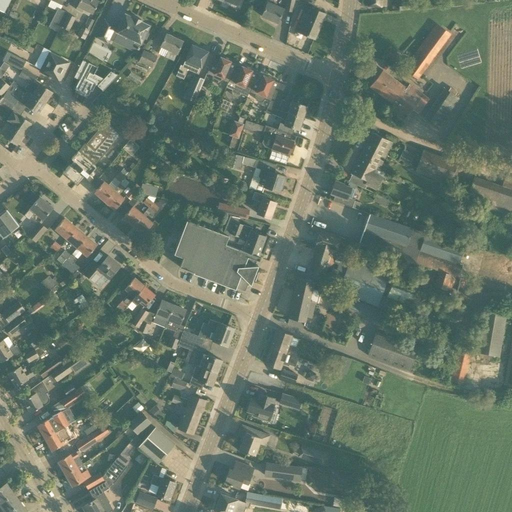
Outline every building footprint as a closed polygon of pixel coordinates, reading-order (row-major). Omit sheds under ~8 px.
[(0,0),(0,11),(4,13),(10,0),(0,0)] [(83,9),(83,10),(93,14),(98,1),(95,0),(79,0),(75,9),(82,12),(83,9)] [(277,23),(281,14),(283,9),(272,4),(273,0),(266,0),(266,2),(267,3),(265,7),(261,16),(277,23)] [(291,12),(294,0),(287,0),(285,11),(291,12)] [(415,9),(414,1),(398,3),(399,11),(415,9)] [(324,14),(315,10),(305,6),(295,30),(306,35),(306,36),(308,37),(309,36),(314,38),(320,24),(318,23),(322,14),(324,15),(324,14)] [(58,8),(48,27),(58,32),(67,13),(58,8)] [(68,14),(62,28),(69,31),(75,17),(68,14)] [(133,18),(125,14),(116,32),(140,44),(143,38),(146,39),(148,33),(146,32),(149,26),(141,22),(141,21),(134,17),(133,18)] [(104,19),(95,37),(107,43),(116,25),(104,19)] [(437,24),(398,76),(406,82),(411,75),(417,80),(421,75),(420,75),(428,65),(450,34),(437,24)] [(89,30),(82,26),(77,36),(84,40),(89,30)] [(177,54),(182,41),(166,34),(160,46),(168,50),(165,57),(173,61),(176,54),(177,54)] [(31,55),(38,57),(42,46),(35,44),(31,55)] [(180,67),(177,74),(183,76),(186,69),(198,74),(207,52),(191,45),(182,67),(180,67)] [(43,47),(33,66),(41,70),(40,72),(48,76),(48,77),(50,78),(50,77),(59,82),(68,63),(50,53),(51,52),(43,47)] [(394,63),(400,56),(391,49),(385,56),(394,63)] [(138,62),(149,67),(152,68),(157,57),(143,51),(138,62)] [(22,68),(26,62),(11,54),(11,55),(6,54),(3,60),(21,70),(22,68)] [(228,83),(234,70),(236,64),(235,64),(230,62),(220,57),(218,63),(213,61),(213,60),(212,60),(206,74),(212,76),(212,78),(212,80),(213,82),(215,83),(217,83),(219,83),(221,82),(222,80),(227,83),(228,83)] [(88,63),(83,60),(74,77),(79,80),(75,88),(80,91),(79,93),(86,97),(87,95),(88,95),(91,90),(91,91),(92,91),(96,83),(85,78),(88,72),(93,75),(97,67),(88,62),(88,63)] [(3,62),(0,66),(0,68),(5,71),(9,65),(3,62)] [(227,83),(226,87),(232,90),(231,91),(231,92),(232,93),(232,94),(232,95),(233,96),(234,96),(234,97),(235,97),(236,97),(237,97),(238,97),(239,97),(240,96),(241,95),(241,94),(247,97),(248,95),(249,92),(255,79),(257,73),(251,71),(242,67),(239,72),(234,70),(228,83),(227,83)] [(22,68),(21,70),(22,70),(21,72),(15,68),(13,72),(19,75),(18,76),(30,83),(31,83),(33,81),(35,76),(22,68)] [(118,74),(110,71),(107,75),(113,80),(118,74)] [(409,84),(406,88),(390,77),(382,71),(376,79),(412,108),(414,105),(421,110),(429,99),(409,84)] [(113,80),(107,75),(98,85),(103,89),(103,90),(113,80)] [(194,75),(185,98),(194,102),(204,79),(194,75)] [(261,81),(255,79),(249,92),(255,95),(255,97),(255,99),(256,100),(258,101),(260,102),(262,101),(263,100),(265,99),(270,101),(271,102),(275,92),(279,83),(278,82),(278,83),(273,80),(263,76),(261,81)] [(0,97),(1,96),(6,90),(8,88),(9,86),(5,83),(0,77),(0,97)] [(412,108),(376,79),(369,87),(407,115),(412,108)] [(45,103),(52,92),(39,84),(39,85),(33,81),(31,83),(30,83),(29,85),(27,84),(24,89),(25,90),(27,91),(45,103)] [(444,87),(424,117),(439,127),(459,97),(444,87)] [(18,99),(6,90),(1,96),(14,105),(18,99)] [(37,114),(45,103),(27,91),(20,101),(37,114)] [(23,111),(14,105),(1,96),(0,97),(0,105),(10,112),(10,111),(12,112),(6,122),(23,134),(31,123),(20,116),(23,111)] [(287,113),(303,118),(306,107),(291,102),(287,113)] [(268,106),(266,111),(285,120),(284,124),(280,123),(277,130),(292,134),(294,128),(299,130),(303,118),(287,113),(274,109),(268,106)] [(163,125),(168,115),(160,111),(155,121),(163,125)] [(230,142),(236,144),(237,139),(239,139),(244,124),(243,124),(245,119),(239,117),(237,122),(234,121),(229,136),(232,137),(230,142)] [(0,133),(16,145),(23,134),(6,122),(0,129),(0,133)] [(74,160),(64,172),(70,177),(76,183),(83,175),(89,180),(95,173),(91,170),(95,166),(94,165),(109,148),(116,140),(100,126),(78,151),(72,159),(74,160)] [(277,130),(265,126),(262,135),(274,139),(271,149),(289,155),(289,153),(292,152),(293,148),(292,146),(293,141),(290,140),(292,134),(277,130)] [(359,156),(377,166),(379,167),(384,159),(381,157),(389,144),(390,141),(372,132),(359,156)] [(139,147),(130,139),(122,148),(131,156),(139,147)] [(410,166),(415,156),(404,150),(399,160),(410,166)] [(415,171),(450,183),(457,162),(423,150),(415,171)] [(236,155),(233,167),(241,169),(244,157),(236,155)] [(373,172),(377,166),(359,156),(350,174),(366,182),(365,185),(375,190),(382,177),(373,172)] [(263,161),(256,159),(253,167),(260,170),(258,176),(259,179),(258,183),(259,185),(264,186),(264,187),(279,192),(279,191),(282,190),(283,186),(281,184),(284,176),(274,173),(276,165),(263,161)] [(124,178),(128,173),(123,169),(119,174),(118,173),(114,178),(120,183),(124,178)] [(402,180),(393,175),(391,179),(400,183),(402,180)] [(511,189),(501,186),(474,177),(466,201),(511,216),(511,215),(511,189)] [(332,188),(330,194),(334,196),(332,201),(351,207),(358,210),(360,203),(354,201),(354,200),(350,198),(348,198),(351,188),(344,186),(344,184),(335,181),(334,182),(333,183),(331,187),(332,188)] [(104,201),(113,190),(103,182),(94,193),(104,201)] [(158,188),(142,183),(140,193),(155,197),(158,188)] [(104,201),(114,210),(124,199),(119,195),(125,188),(120,184),(114,191),(113,190),(104,201)] [(138,191),(133,187),(126,196),(130,200),(138,191)] [(257,213),(270,218),(275,203),(265,199),(266,196),(254,192),(251,199),(261,202),(257,213)] [(157,198),(148,196),(143,202),(149,207),(153,203),(157,198)] [(46,216),(52,208),(39,197),(30,208),(30,209),(24,215),(29,219),(34,213),(42,219),(46,216)] [(383,198),(380,204),(386,207),(389,201),(383,198)] [(154,212),(155,212),(158,208),(155,205),(153,203),(149,207),(154,212)] [(219,204),(217,211),(247,219),(249,211),(219,204)] [(123,217),(133,226),(142,215),(132,206),(123,217)] [(11,218),(5,210),(0,213),(0,240),(4,238),(3,235),(17,225),(11,218)] [(412,262),(439,271),(457,277),(459,278),(460,274),(459,274),(462,265),(458,263),(463,249),(425,236),(426,233),(379,217),(369,214),(358,244),(368,248),(403,259),(401,263),(410,266),(412,262)] [(142,215),(133,226),(143,234),(149,227),(152,224),(148,220),(142,215)] [(215,228),(217,223),(201,216),(199,222),(215,228)] [(226,226),(223,234),(229,236),(225,245),(259,257),(266,236),(257,233),(251,231),(252,228),(238,223),(239,218),(230,216),(228,219),(226,226)] [(75,227),(64,218),(55,229),(66,238),(75,227)] [(180,238),(173,254),(183,258),(179,267),(193,272),(193,274),(235,290),(236,288),(245,291),(248,283),(250,285),(258,266),(254,266),(256,260),(259,261),(260,257),(259,257),(225,245),(229,236),(223,234),(186,220),(180,238)] [(36,243),(47,230),(39,223),(28,236),(36,243)] [(76,247),(85,236),(75,227),(66,238),(76,247)] [(346,257),(346,256),(348,250),(337,247),(340,237),(320,231),(315,246),(316,247),(315,248),(337,254),(346,257)] [(76,247),(87,256),(96,246),(85,236),(76,247)] [(61,247),(55,241),(50,246),(57,252),(61,247)] [(1,249),(6,256),(10,252),(5,246),(1,249)] [(337,254),(315,248),(309,271),(324,276),(327,266),(332,268),(336,257),(337,254)] [(60,255),(66,260),(71,255),(65,250),(60,255)] [(336,257),(334,261),(350,266),(347,274),(332,268),(326,284),(341,290),(340,292),(376,308),(381,295),(386,281),(389,273),(353,259),(346,257),(337,254),(336,257)] [(71,255),(66,260),(72,265),(76,260),(77,260),(71,255)] [(108,278),(120,265),(108,255),(99,266),(93,261),(83,273),(95,283),(103,273),(108,278)] [(439,271),(434,287),(447,291),(447,289),(450,290),(453,280),(455,281),(457,277),(439,271)] [(57,285),(60,283),(55,277),(52,280),(49,276),(39,283),(48,293),(57,285)] [(392,283),(387,297),(402,303),(415,308),(423,287),(395,276),(392,283)] [(132,301),(144,286),(134,278),(125,289),(129,293),(123,300),(122,300),(113,310),(119,315),(128,305),(132,301)] [(313,281),(297,278),(289,318),(304,322),(306,316),(311,317),(314,302),(317,303),(320,291),(311,289),(313,281)] [(132,301),(136,305),(139,301),(145,306),(154,295),(144,286),(132,301)] [(381,295),(376,308),(396,316),(402,303),(387,297),(381,295)] [(347,312),(355,315),(361,302),(353,299),(347,312)] [(11,336),(27,324),(26,322),(30,319),(29,317),(44,305),(40,300),(32,306),(32,307),(25,312),(25,313),(22,316),(21,315),(4,328),(11,336)] [(153,322),(164,327),(173,305),(161,300),(156,314),(153,322)] [(19,302),(2,314),(9,323),(25,310),(19,302)] [(361,302),(355,315),(364,319),(370,306),(361,302)] [(164,327),(170,329),(176,332),(179,324),(185,310),(173,305),(164,327)] [(370,306),(364,319),(383,328),(389,315),(370,306)] [(131,326),(136,330),(148,312),(142,309),(131,326)] [(499,356),(506,315),(483,311),(476,352),(499,356)] [(143,322),(148,312),(136,330),(138,332),(145,337),(146,334),(147,334),(150,325),(143,322)] [(289,318),(287,324),(303,327),(304,322),(289,318)] [(212,340),(227,346),(233,328),(209,319),(207,325),(216,329),(212,340)] [(180,338),(198,345),(201,337),(183,330),(180,338)] [(291,336),(286,334),(276,331),(265,364),(274,367),(280,369),(281,364),(288,366),(289,365),(295,367),(300,352),(295,350),(296,347),(295,347),(288,345),(291,336)] [(410,371),(418,347),(376,332),(368,355),(410,371)] [(34,336),(28,341),(33,347),(39,343),(34,336)] [(0,360),(1,362),(9,357),(10,356),(12,359),(21,354),(16,345),(14,347),(8,337),(3,340),(0,341),(0,360)] [(179,340),(171,337),(167,346),(175,349),(179,340)] [(180,338),(177,345),(195,352),(198,345),(180,338)] [(34,349),(24,355),(28,362),(38,357),(38,356),(44,353),(40,344),(33,347),(34,349)] [(455,351),(448,382),(462,386),(471,349),(456,346),(449,344),(447,350),(455,351)] [(203,368),(216,373),(221,360),(207,355),(199,352),(197,358),(194,364),(203,368)] [(61,356),(38,372),(43,379),(66,363),(61,356)] [(341,356),(336,371),(346,375),(351,359),(341,356)] [(68,363),(52,374),(57,380),(72,369),(68,363)] [(34,375),(30,368),(26,370),(23,364),(16,368),(7,374),(16,387),(24,382),(24,381),(34,375)] [(196,365),(189,384),(201,389),(204,383),(212,386),(216,373),(203,368),(196,365)] [(173,368),(171,374),(177,376),(179,371),(173,368)] [(294,384),(297,375),(282,370),(279,379),(294,384)] [(364,376),(362,382),(368,385),(370,378),(364,376)] [(174,379),(171,386),(183,391),(186,383),(181,381),(174,379)] [(29,397),(23,400),(30,413),(39,408),(48,403),(49,399),(45,391),(47,390),(42,381),(26,392),(29,397)] [(73,392),(61,400),(62,403),(67,409),(79,401),(78,399),(84,395),(79,388),(73,392)] [(253,416),(268,421),(274,404),(273,404),(274,399),(258,394),(256,399),(251,397),(246,411),(254,414),(253,416)] [(282,394),(279,403),(298,409),(301,400),(282,394)] [(171,401),(177,403),(201,413),(206,401),(190,395),(188,401),(174,395),(171,401)] [(201,413),(177,403),(174,411),(183,414),(178,428),(193,434),(201,413)] [(37,425),(45,438),(56,432),(69,424),(61,412),(55,416),(49,419),(37,425)] [(128,424),(137,434),(150,422),(142,412),(128,424)] [(91,434),(92,435),(76,445),(81,452),(97,442),(96,440),(109,432),(104,425),(91,434)] [(83,431),(86,435),(96,429),(93,425),(83,431)] [(270,435),(251,428),(242,425),(237,436),(243,438),(238,451),(248,454),(248,453),(254,455),(259,444),(266,446),(270,435)] [(56,432),(45,438),(52,451),(61,446),(64,444),(77,437),(73,431),(68,434),(64,427),(56,432)] [(175,444),(155,427),(138,447),(158,464),(175,444)] [(327,453),(321,451),(302,445),(298,457),(323,465),(327,453)] [(65,474),(83,464),(75,451),(70,455),(69,454),(58,461),(65,474)] [(102,477),(104,480),(105,482),(89,491),(92,497),(109,488),(108,487),(112,483),(113,484),(127,466),(125,465),(128,459),(121,454),(117,459),(116,458),(114,461),(102,477)] [(253,468),(235,462),(232,471),(229,470),(225,482),(239,488),(241,481),(247,483),(253,468)] [(266,463),(264,476),(293,480),(294,467),(266,463)] [(65,474),(72,487),(84,480),(90,476),(83,464),(65,474)] [(102,477),(100,473),(84,482),(88,489),(104,480),(102,477)] [(149,492),(156,494),(161,496),(160,501),(167,504),(175,483),(153,474),(150,483),(151,484),(149,489),(149,492)] [(0,502),(13,493),(6,483),(0,487),(0,502)] [(156,499),(147,495),(139,492),(136,502),(153,509),(156,499)] [(8,511),(20,503),(13,493),(0,502),(0,506),(4,511),(8,511)] [(108,511),(113,509),(108,502),(109,501),(104,493),(96,499),(82,507),(85,511),(108,511)] [(216,511),(239,511),(243,502),(237,500),(220,493),(214,511),(216,511)] [(247,493),(245,503),(246,503),(249,503),(264,506),(272,507),(273,497),(265,496),(247,493)] [(27,511),(20,503),(8,511),(27,511)]
